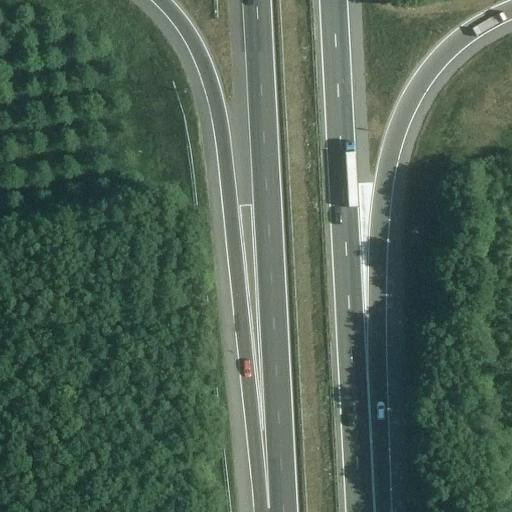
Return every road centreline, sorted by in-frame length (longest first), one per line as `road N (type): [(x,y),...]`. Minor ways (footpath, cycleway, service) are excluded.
road 1 (motorway): [(162,0),(202,56),(218,121),(282,510)]
road 2 (motorway): [(255,0),(282,510)]
road 3 (motorway): [(350,373),(381,183),(409,102),(428,67),(511,8)]
road 4 (motorway): [(350,373),(331,0)]
road 5 (motorway): [(358,511),(350,373)]
